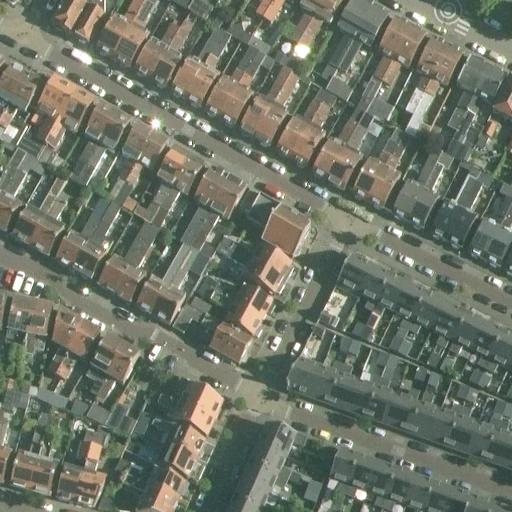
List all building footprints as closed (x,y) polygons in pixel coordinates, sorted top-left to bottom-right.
[(73,38),(93,0),(83,0),(81,5),(72,0),(65,0),(51,26),(73,38)] [(93,0),(73,38),(78,41),(79,44),(83,47),(86,46),(88,47),(104,19),(103,0),(93,0)] [(113,21),(95,52),(98,53),(98,56),(102,58),(106,58),(112,61),(145,4),(137,0),(135,0),(121,25),(113,21)] [(266,0),(258,16),(266,21),(277,0),(266,0)] [(277,0),(266,21),(273,25),(285,4),(292,9),(297,0),(277,0)] [(290,43),(299,48),(326,0),(305,0),(299,10),(307,14),(290,43)] [(326,0),(299,48),(307,53),(323,25),(329,28),(345,0),(326,0)] [(331,64),(329,68),(338,73),(373,9),(366,5),(367,3),(362,0),(357,0),(358,0),(357,0),(354,0),(336,32),(346,37),(331,64)] [(145,4),(112,61),(119,65),(120,68),(124,71),(127,70),(129,71),(147,39),(142,36),(140,35),(154,10),(145,4)] [(373,9),(338,73),(346,77),(348,73),(362,48),(370,52),(389,18),(386,16),(387,14),(379,9),(378,11),(373,9)] [(387,62),(375,84),(381,87),(411,29),(405,26),(404,24),(400,22),(397,22),(395,21),(376,56),(387,62)] [(179,34),(151,83),(155,86),(156,89),(160,91),(163,90),(165,91),(181,64),(173,59),(185,38),(191,28),(185,24),(179,34)] [(149,46),(133,73),(135,75),(136,78),(140,80),(143,79),(151,83),(179,34),(171,29),(158,51),(149,46)] [(411,29),(381,87),(387,91),(399,68),(407,72),(426,38),(424,36),(423,34),(419,32),(416,32),(411,29)] [(188,62),(170,94),(172,95),(173,98),(177,100),(180,100),(186,103),(224,35),(216,30),(208,45),(196,66),(188,62)] [(224,35),(186,103),(190,105),(191,108),(195,111),(198,110),(200,111),(218,78),(212,74),(223,53),(231,39),(227,36),(224,35)] [(252,40),(247,49),(250,51),(258,55),(265,59),(270,50),(252,40)] [(422,78),(405,114),(413,118),(414,119),(449,49),(443,46),(441,44),(437,41),(434,42),(432,41),(415,75),(422,78)] [(413,118),(404,136),(414,141),(423,122),(422,121),(439,87),(446,90),(463,56),(461,55),(460,53),(458,52),(456,51),(453,51),(449,49),(414,119),(413,118)] [(222,81),(204,113),(206,114),(207,117),(211,120),(214,119),(220,122),(258,55),(250,51),(231,86),(222,81)] [(258,55),(220,122),(224,125),(225,128),(229,130),(232,129),(234,130),(253,97),(247,93),(258,73),(258,72),(265,59),(258,55)] [(457,112),(448,130),(457,135),(489,70),(480,65),(479,63),(475,61),(472,61),(470,60),(455,90),(465,95),(457,112)] [(0,120),(26,77),(22,75),(21,71),(16,69),(12,69),(11,68),(0,87),(0,120)] [(489,70),(457,135),(464,138),(474,120),(475,121),(484,104),(491,108),(505,78),(503,77),(502,74),(498,72),(495,73),(489,70)] [(257,100),(239,133),(241,134),(241,137),(246,139),(249,138),(254,142),(291,78),(283,73),(266,104),(257,100)] [(26,77),(0,120),(0,129),(5,133),(17,112),(24,116),(41,86),(40,85),(39,81),(34,79),(30,80),(26,77)] [(291,78),(254,142),(259,144),(260,147),(264,150),(267,149),(269,150),(288,117),(280,112),(297,81),(291,78)] [(511,81),(509,80),(492,114),(511,124),(511,81)] [(26,136),(17,152),(26,157),(37,163),(46,147),(76,94),(54,81),(35,114),(44,119),(38,129),(40,133),(36,141),(26,136)] [(290,162),(328,95),(320,91),(301,125),(294,121),(275,153),(277,155),(278,158),(282,160),(285,159),(290,162)] [(76,94),(46,147),(54,152),(66,131),(76,136),(94,104),(76,94)] [(328,95),(290,162),(295,165),(296,168),(300,170),(303,170),(305,171),(324,138),(317,134),(329,112),(336,100),(328,95)] [(76,185),(116,116),(101,108),(84,137),(92,141),(79,164),(69,181),(76,185)] [(312,174),(328,184),(364,118),(355,113),(336,147),(329,144),(312,174)] [(131,125),(116,116),(76,185),(84,190),(106,150),(114,154),(131,125)] [(364,118),(328,184),(344,193),(362,162),(353,157),(372,123),(364,118)] [(118,180),(125,185),(153,137),(137,129),(121,157),(129,161),(118,180)] [(368,163),(351,197),(354,198),(355,201),(359,203),(362,202),(368,205),(401,140),(403,135),(395,131),(377,167),(368,163)] [(153,137),(126,185),(134,189),(144,170),(152,174),(167,148),(168,146),(153,137)] [(401,140),(368,205),(372,207),(373,210),(378,212),(381,211),(383,212),(399,180),(393,176),(409,144),(401,140)] [(0,200),(15,174),(16,175),(26,157),(17,152),(7,169),(0,181),(0,200)] [(165,185),(152,207),(160,211),(189,161),(183,157),(182,155),(178,152),(175,153),(173,152),(157,180),(165,185)] [(406,186),(391,216),(392,217),(394,217),(394,220),(399,222),(402,221),(408,225),(434,174),(433,174),(436,168),(442,156),(433,152),(414,190),(406,186)] [(189,161),(160,211),(160,212),(168,216),(181,194),(188,197),(204,169),(202,168),(201,165),(197,163),(194,163),(189,161)] [(434,174),(408,225),(412,227),(413,230),(417,232),(420,231),(423,232),(438,202),(430,198),(443,172),(436,168),(433,174),(434,174)] [(201,207),(180,246),(183,247),(183,246),(190,250),(229,180),(211,171),(210,173),(193,203),(201,207)] [(15,174),(0,200),(0,233),(5,236),(21,208),(11,203),(24,179),(16,175),(15,174)] [(27,212),(12,240),(29,250),(55,203),(66,185),(57,180),(47,198),(36,217),(27,212)] [(229,180),(190,250),(198,254),(199,255),(220,218),(228,223),(246,190),(229,180)] [(445,205),(430,236),(432,237),(433,240),(437,242),(440,241),(446,244),(475,184),(468,181),(453,210),(445,205)] [(475,184),(446,244),(450,246),(451,249),(456,251),(459,250),(461,251),(476,221),(468,217),(482,188),(475,184)] [(250,192),(238,213),(247,218),(245,221),(267,233),(260,244),(292,262),(293,260),(297,258),(300,254),(299,250),(310,231),(308,225),(259,197),(250,192)] [(483,225),(468,255),(470,256),(471,259),(475,261),(478,260),(483,263),(511,204),(511,203),(505,201),(491,229),(483,225)] [(53,228),(64,208),(55,203),(29,250),(48,260),(63,233),(53,228)] [(511,204),(483,263),(489,265),(490,268),(494,270),(497,269),(499,270),(511,244),(511,239),(505,236),(511,221),(511,204)] [(100,225),(73,274),(91,284),(106,257),(113,245),(104,240),(110,231),(121,212),(113,207),(111,206),(100,225)] [(70,236),(55,264),(73,274),(100,225),(91,220),(79,241),(70,236)] [(98,288),(113,297),(151,228),(145,225),(122,265),(114,260),(98,288)] [(151,228),(113,297),(130,306),(146,278),(136,273),(159,232),(151,228)] [(233,245),(229,252),(283,282),(286,278),(289,279),(293,271),(290,269),(291,267),(259,249),(255,257),(233,245)] [(136,310),(152,319),(190,250),(183,246),(183,247),(161,286),(152,281),(136,310)] [(218,246),(214,253),(246,271),(241,280),(274,298),(276,295),(279,297),(283,289),(280,287),(283,282),(229,252),(218,246)] [(176,295),(197,256),(198,254),(190,250),(152,319),(169,329),(185,300),(176,295)] [(359,298),(373,271),(350,259),(335,289),(358,300),(359,298)] [(373,271),(359,298),(370,303),(365,312),(371,315),(390,279),(373,271)] [(390,279),(371,315),(380,319),(384,311),(394,316),(408,288),(390,279)] [(206,280),(201,289),(263,322),(267,315),(270,317),(274,309),(271,307),(272,306),(242,290),(238,298),(206,280)] [(400,330),(407,333),(425,297),(408,288),(394,316),(405,321),(400,330)] [(201,289),(196,298),(228,315),(223,324),(253,340),(254,339),(257,340),(262,332),(258,330),(263,322),(201,289)] [(430,334),(444,306),(425,297),(407,333),(415,337),(419,329),(430,334)] [(7,335),(4,347),(13,348),(11,360),(21,362),(32,306),(14,302),(7,335)] [(32,306),(21,362),(30,364),(33,353),(43,355),(45,343),(52,310),(32,306)] [(465,317),(444,306),(430,334),(441,340),(437,348),(443,351),(447,343),(451,345),(465,317)] [(185,307),(180,316),(217,337),(209,351),(239,368),(240,365),(244,366),(249,358),(246,355),(252,344),(205,318),(185,307)] [(46,373),(55,378),(78,340),(76,338),(83,326),(59,313),(51,346),(58,350),(46,373)] [(332,318),(323,313),(318,323),(328,328),(332,318)] [(453,346),(449,354),(457,358),(461,350),(470,355),(485,327),(465,317),(451,345),(453,346)] [(357,325),(351,337),(359,341),(365,329),(357,325)] [(78,340),(55,378),(63,383),(77,360),(85,365),(101,336),(83,326),(76,338),(78,340)] [(325,332),(316,327),(311,337),(321,341),(325,332)] [(485,372),(504,336),(485,327),(470,355),(483,361),(478,369),(485,372)] [(365,329),(359,341),(369,345),(374,333),(365,329)] [(507,373),(511,362),(511,340),(504,336),(485,372),(492,376),(496,367),(507,373)] [(88,394),(96,399),(124,349),(108,340),(91,369),(92,369),(87,378),(95,383),(88,394)] [(344,340),(340,353),(347,356),(352,343),(344,340)] [(394,340),(388,353),(396,356),(402,344),(394,340)] [(352,343),(347,356),(357,360),(362,347),(352,343)] [(402,344),(396,356),(406,360),(411,348),(402,344)] [(124,349),(96,399),(104,403),(115,383),(123,387),(139,358),(124,349)] [(380,355),(376,367),(384,370),(389,358),(380,355)] [(432,357),(426,368),(435,372),(440,361),(432,357)] [(389,358),(384,370),(394,374),(398,362),(389,358)] [(310,400),(320,373),(322,369),(299,361),(285,388),(287,392),(310,400)] [(444,362),(439,373),(447,377),(453,367),(444,362)] [(320,373),(310,400),(329,407),(342,370),(333,367),(330,377),(320,373)] [(342,370),(329,407),(348,414),(358,387),(348,383),(351,374),(342,370)] [(418,370),(414,382),(423,385),(427,374),(418,370)] [(475,373),(468,386),(476,389),(482,377),(475,373)] [(431,376),(427,388),(435,391),(440,379),(431,376)] [(482,377),(476,389),(486,393),(491,382),(482,377)] [(439,380),(435,392),(443,395),(448,383),(439,380)] [(161,398),(160,400),(214,425),(223,405),(180,381),(169,401),(161,398)] [(358,387),(348,414),(367,420),(380,384),(372,381),(368,390),(358,387)] [(2,382),(0,391),(14,394),(16,384),(2,382)] [(380,384),(367,420),(386,427),(396,400),(385,397),(389,387),(380,384)] [(461,388),(457,400),(464,403),(469,391),(461,388)] [(469,391),(464,403),(474,406),(478,395),(469,391)] [(386,427),(408,435),(417,408),(415,407),(419,396),(410,393),(406,404),(396,400),(386,427)] [(417,408),(408,435),(430,443),(439,416),(428,412),(432,402),(423,399),(420,408),(417,408)] [(214,425),(160,400),(157,407),(176,415),(172,424),(207,440),(214,425)] [(498,403),(490,422),(498,425),(501,418),(505,406),(498,403)] [(511,408),(505,406),(501,418),(510,421),(511,417),(511,408)] [(439,416),(430,443),(449,449),(462,412),(454,410),(450,420),(439,416)] [(449,449),(467,456),(477,429),(467,425),(470,415),(462,412),(449,449)] [(44,435),(29,494),(49,500),(58,468),(60,459),(55,449),(59,446),(65,425),(48,421),(44,435)] [(154,421),(151,428),(170,436),(164,448),(196,463),(198,460),(201,459),(203,454),(202,451),(205,444),(154,421)] [(477,429),(467,456),(485,462),(498,425),(490,422),(487,432),(477,429)] [(0,486),(2,487),(11,455),(0,452),(0,451),(6,427),(0,425),(0,486)] [(485,462),(504,469),(511,447),(511,441),(503,438),(507,428),(498,425),(485,462)] [(266,430),(258,448),(286,460),(292,446),(302,451),(306,441),(270,428),(266,430)] [(111,433),(103,431),(101,438),(98,450),(101,450),(106,452),(111,433)] [(19,458),(10,489),(29,494),(44,435),(35,433),(28,460),(19,458)] [(76,507),(91,448),(98,450),(101,438),(88,435),(85,446),(82,445),(75,472),(65,470),(56,502),(76,507)] [(335,451),(323,447),(320,456),(331,461),(335,451)] [(101,450),(98,450),(91,448),(76,507),(94,511),(97,511),(106,480),(94,477),(101,450)] [(140,450),(136,459),(188,482),(191,475),(194,474),(197,469),(195,466),(196,463),(164,448),(159,459),(140,450)] [(258,448),(248,470),(285,486),(290,475),(281,471),(286,460),(258,448)] [(344,499),(358,459),(339,453),(329,482),(339,486),(335,496),(344,499)] [(366,496),(377,466),(358,459),(344,499),(352,502),(356,492),(366,496)] [(119,463),(114,474),(178,503),(181,498),(183,499),(188,488),(186,487),(186,486),(154,471),(150,480),(129,471),(130,467),(119,463)] [(379,511),(381,511),(395,473),(377,466),(366,496),(377,499),(373,510),(379,511)] [(248,470),(240,488),(267,500),(273,486),(283,491),(285,486),(248,470)] [(404,510),(414,480),(395,473),(381,511),(390,511),(393,506),(404,510)] [(114,474),(109,487),(120,491),(122,487),(144,497),(137,511),(174,511),(178,503),(114,474)] [(423,511),(433,486),(414,480),(404,510),(410,511),(423,511)] [(310,484),(307,493),(318,497),(321,488),(310,484)] [(444,511),(451,493),(433,486),(423,511),(444,511)] [(240,488),(232,506),(244,511),(272,511),(273,511),(264,507),(267,500),(240,488)] [(307,493),(304,502),(315,506),(318,497),(307,493)] [(466,511),(471,500),(451,493),(444,511),(466,511)] [(491,511),(493,508),(471,500),(466,511),(491,511)]
